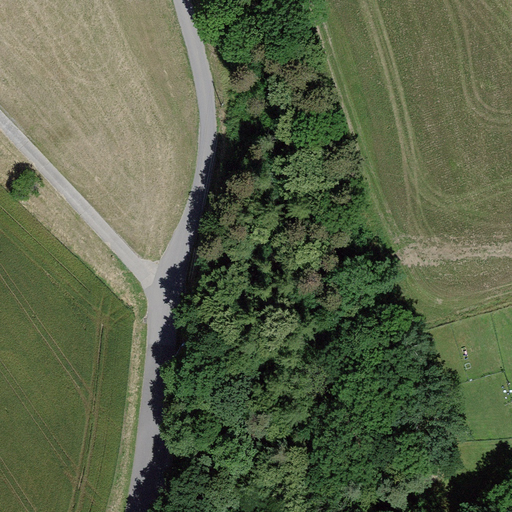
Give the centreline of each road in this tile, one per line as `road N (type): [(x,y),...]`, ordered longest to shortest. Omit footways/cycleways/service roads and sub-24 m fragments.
road 1 (residential): [(182,0),(209,130),(196,213),(167,296)]
road 2 (unclassified): [(0,119),(167,296)]
road 3 (residential): [(167,296),(145,511)]
